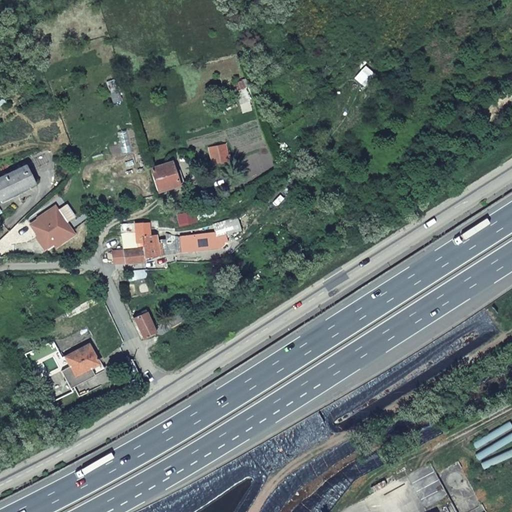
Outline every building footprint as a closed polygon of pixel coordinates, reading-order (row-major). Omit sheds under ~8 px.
[(0,198),(35,181),(26,162),(0,175),(0,198)] [(176,183),(174,172),(172,162),(151,165),(155,187),(176,184),(176,183)] [(214,204),(194,210),(194,211),(195,219),(216,213),(214,204)] [(53,207),(36,218),(36,219),(28,225),(41,245),(67,228),(53,207)] [(194,211),(178,214),(179,224),(196,221),(195,219),(194,211)] [(213,230),(199,233),(201,243),(215,239),(219,236),(217,228),(221,227),(222,229),(226,228),(227,231),(231,227),(231,223),(229,224),(228,220),(234,218),(232,212),(226,214),(227,217),(210,221),(213,230)] [(136,223),(136,236),(149,235),(149,223),(136,223)] [(120,224),(120,248),(133,248),(134,224),(120,224)] [(67,228),(41,245),(45,250),(70,233),(67,228)] [(156,255),(201,243),(199,233),(187,236),(186,234),(180,236),(164,235),(165,241),(158,242),(158,244),(157,244),(156,235),(149,235),(136,236),(136,246),(142,246),(142,252),(144,264),(156,258),(156,255)] [(114,263),(144,264),(142,252),(115,252),(114,263)] [(126,270),(117,270),(117,271),(120,282),(129,281),(126,270)] [(70,318),(103,301),(100,294),(67,311),(70,318)] [(142,340),(153,336),(159,337),(171,330),(167,322),(152,329),(146,313),(132,319),(142,340)] [(171,330),(185,321),(181,314),(167,322),(171,330)] [(87,345),(63,358),(68,367),(73,377),(83,372),(97,364),(87,345)] [(68,389),(86,379),(83,372),(73,377),(68,367),(58,371),(68,389)]
